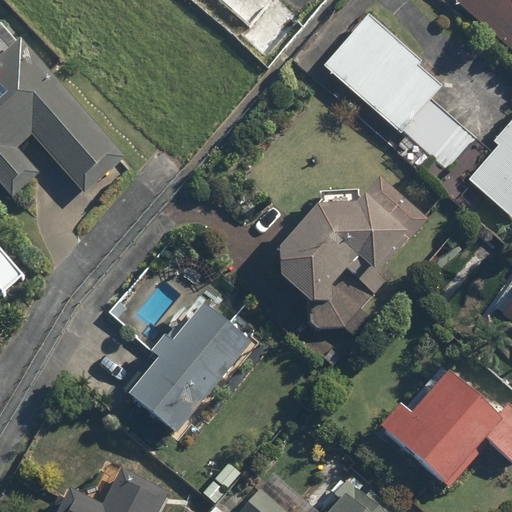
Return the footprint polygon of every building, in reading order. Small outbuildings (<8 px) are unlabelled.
[(215,0),(276,51),(302,20),(278,0),(215,0)] [(511,0),(451,0),(450,2),(511,58),(511,0)] [(436,181),(458,201),(468,190),(461,185),(486,157),(427,103),(437,90),(413,70),(417,66),(363,20),(320,72),(399,137),(402,134),(445,172),(436,181)] [(123,163),(0,28),(0,192),(9,202),(36,177),(15,154),(30,140),(84,199),(123,163)] [(511,127),(486,157),(461,185),(468,190),(510,228),(511,225),(511,127)] [(315,334),(344,332),(382,285),(372,276),(402,240),(410,246),(427,224),(376,182),(354,209),(353,195),(315,197),(316,207),(305,217),(270,260),(267,281),(305,313),(305,327),(315,334)] [(0,301),(20,282),(0,260),(0,301)] [(511,296),(496,319),(511,330),(511,296)] [(195,311),(121,401),(171,442),(245,351),(195,311)] [(440,495),(482,447),(507,469),(511,463),(511,415),(505,409),(492,423),(441,379),(405,420),(395,410),(372,436),(440,495)] [(228,466),(212,483),(201,494),(213,506),(224,495),(240,478),(228,466)] [(401,511),(377,489),(363,504),(345,488),(322,511),(311,511),(302,503),(270,474),(258,488),(235,511),(401,511)] [(113,476),(93,511),(59,494),(49,511),(159,511),(164,502),(113,476)]
